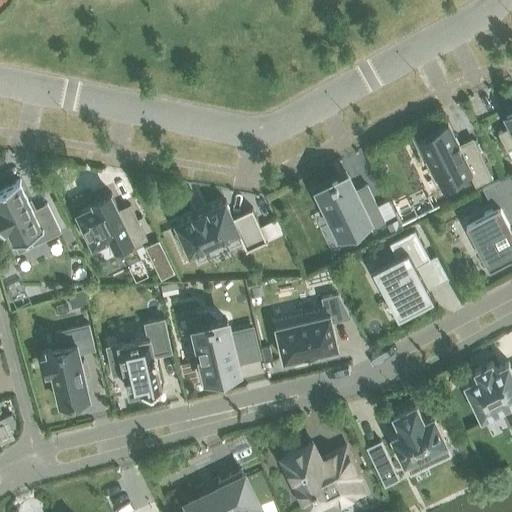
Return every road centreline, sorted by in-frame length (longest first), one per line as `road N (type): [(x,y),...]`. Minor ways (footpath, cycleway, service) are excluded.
road 1 (residential): [(511,308),(357,379),(43,452),(0,480)]
road 2 (residential): [(499,0),(266,134),(0,77)]
